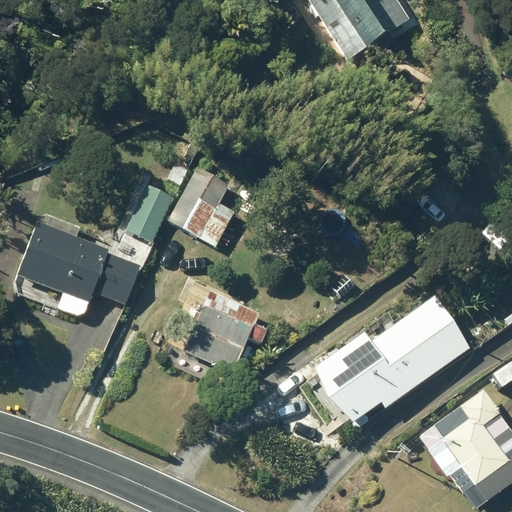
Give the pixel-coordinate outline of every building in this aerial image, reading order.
[(407,25),(390,0),(303,0),(347,65),(407,25)] [(511,57),(495,78),(511,91),(511,57)] [(186,174),(173,168),(166,183),(179,189),(186,174)] [(231,245),(239,230),(212,216),(225,192),(192,174),(166,227),(214,252),(221,239),(231,245)] [(142,192),(123,236),(150,248),(169,204),(142,192)] [(511,233),(492,218),(480,234),(489,243),(473,243),(466,253),(494,273),(511,248),(511,233)] [(455,239),(427,220),(412,241),(440,261),(455,239)] [(16,282),(87,309),(107,257),(35,230),(16,282)] [(172,242),(158,265),(171,274),(186,251),(172,242)] [(259,350),(266,335),(254,330),(258,320),(207,298),(182,358),(232,379),(247,345),(259,350)] [(396,391),(406,383),(375,342),(356,355),(352,349),(318,375),(354,423),(381,402),(396,391)] [(396,391),(381,402),(387,411),(402,400),(396,391)] [(511,439),(481,395),(456,413),(466,428),(440,445),(473,494),(476,491),(488,507),(511,489),(511,439)]
